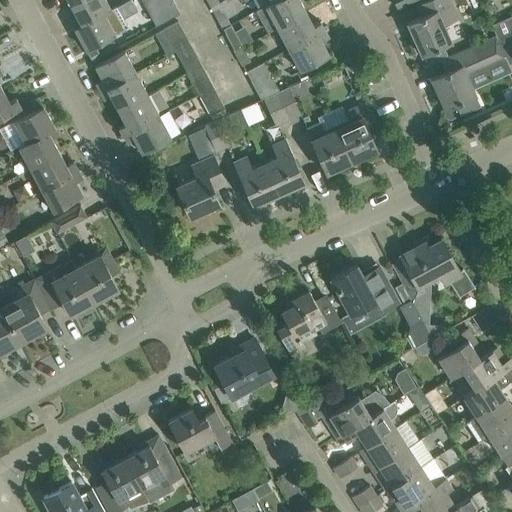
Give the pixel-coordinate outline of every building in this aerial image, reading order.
[(75,28),(111,9),(106,0),(74,0),(70,3),(77,16),(70,20),(75,28)] [(141,0),(156,26),(172,17),(175,15),(180,13),(173,0),(141,0)] [(219,21),(227,17),(238,11),(232,0),(222,0),(219,2),(211,7),(219,21)] [(274,0),(271,2),(256,10),(268,32),(278,27),(306,11),(299,0),(274,0)] [(407,22),(422,55),(451,42),(444,25),(458,19),(450,0),(427,0),(422,3),(427,14),(407,22)] [(91,58),(100,53),(95,45),(115,34),(128,27),(117,6),(111,9),(75,28),(91,58)] [(289,48),(325,29),(320,21),(313,24),(306,11),(278,27),(289,48)] [(178,21),(155,33),(167,55),(176,51),(190,43),(178,21)] [(223,29),(234,50),(243,46),(231,24),(223,29)] [(301,70),(329,55),(322,41),(329,38),(325,29),(289,48),(301,70)] [(511,29),(496,37),(506,58),(511,55),(511,29)] [(452,69),(432,78),(445,108),(455,104),(460,114),(480,105),(475,95),(473,89),(511,71),(506,58),(496,37),(496,35),(473,46),(446,57),(452,69)] [(187,72),(201,64),(190,43),(176,51),(187,72)] [(234,50),(242,65),(250,60),(243,46),(234,50)] [(100,91),(136,72),(124,50),(95,66),(102,79),(95,83),(100,91)] [(190,86),(195,96),(199,94),(213,86),(201,64),(187,72),(193,84),(190,86)] [(118,109),(147,94),(136,72),(100,91),(104,100),(111,96),(118,109)] [(258,94),(261,92),(266,89),(259,76),(251,81),(258,94)] [(211,115),(225,108),(213,86),(199,94),(211,115)] [(277,92),(289,119),(301,113),(288,87),(277,92)] [(0,89),(0,117),(21,107),(16,98),(9,101),(2,89),(0,89)] [(277,125),(289,119),(277,92),(265,98),(277,125)] [(123,135),(159,115),(147,94),(118,109),(126,122),(118,126),(123,135)] [(26,142),(55,126),(39,97),(30,102),(34,110),(14,121),(26,142)] [(247,123),(266,117),(260,100),(241,107),(247,123)] [(367,126),(378,121),(368,101),(344,112),(349,122),(337,127),(352,161),(377,149),(367,126)] [(135,139),(142,153),(171,137),(159,115),(123,135),(128,143),(135,139)] [(204,126),(213,146),(216,151),(229,145),(217,120),(204,126)] [(352,161),(337,127),(324,133),(319,123),(307,128),(326,172),(352,161)] [(213,146),(204,126),(204,124),(197,128),(199,132),(197,132),(205,150),(213,146)] [(30,168),(60,152),(52,139),(59,135),(55,126),(26,142),(18,146),(30,168)] [(279,194),(304,182),(285,139),(272,144),(277,157),(265,162),(279,194)] [(42,190),(78,170),(74,162),(67,165),(60,152),(30,168),(42,190)] [(197,176),(177,186),(191,216),(220,203),(213,188),(226,183),(213,155),(192,165),(197,176)] [(279,194),(265,162),(251,168),(246,156),(234,161),(253,205),(279,194)] [(54,211),(83,196),(76,182),(83,178),(78,170),(42,190),(54,211)] [(57,234),(87,217),(80,204),(50,221),(57,234)] [(459,271),(441,238),(427,245),(440,274),(446,284),(450,282),(459,297),(460,296),(473,287),(474,288),(475,287),(463,268),(462,268),(462,269),(459,271)] [(423,284),(440,274),(427,245),(425,241),(400,254),(412,276),(402,282),(413,302),(428,294),(423,284)] [(13,243),(4,247),(11,259),(19,255),(13,243)] [(75,268),(94,301),(118,288),(105,264),(113,259),(106,245),(95,250),(98,256),(75,268)] [(60,294),(70,314),(94,301),(75,268),(71,260),(35,279),(47,301),(60,294)] [(356,265),(331,278),(350,314),(364,306),(372,321),(385,314),(383,309),(398,301),(379,266),(362,275),(356,265)] [(50,306),(47,301),(35,279),(17,289),(21,297),(2,307),(20,341),(47,326),(39,312),(50,306)] [(287,322),(277,328),(291,355),(294,361),(299,358),(299,359),(317,349),(310,335),(317,331),(315,329),(318,327),(321,333),(329,329),(341,322),(328,298),(316,304),(309,290),(292,299),(294,304),(281,311),(287,322)] [(0,351),(20,341),(2,307),(0,307),(0,351)] [(411,325),(407,334),(414,347),(432,337),(423,319),(411,325)] [(463,369),(480,357),(468,339),(473,335),(468,328),(455,336),(460,343),(438,358),(451,377),(463,369)] [(243,349),(215,365),(232,396),(274,374),(254,337),(241,345),(243,349)] [(511,364),(511,354),(506,359),(497,346),(480,357),(463,369),(475,388),(493,377),(511,364)] [(511,364),(493,377),(475,388),(463,396),(476,416),(506,397),(500,388),(511,379),(511,364)] [(403,392),(415,386),(404,368),(397,372),(395,379),(403,392)] [(434,387),(425,393),(437,413),(447,406),(434,387)] [(331,401),(318,410),(336,437),(394,400),(393,400),(389,403),(383,395),(374,389),(360,399),(358,395),(355,397),(353,395),(345,400),(346,403),(337,409),(331,401)] [(282,399),(289,412),(302,405),(296,392),(282,399)] [(425,394),(415,401),(420,410),(431,403),(425,394)] [(476,416),(466,423),(479,442),(489,436),(511,420),(511,406),(506,397),(476,416)] [(360,450),(394,427),(389,419),(394,416),(396,411),(396,405),(394,400),(336,437),(340,444),(358,433),(366,445),(359,450),(360,450)] [(296,411),(307,427),(317,421),(306,404),(296,411)] [(231,441),(215,410),(198,419),(191,407),(169,420),(186,452),(207,441),(212,451),(231,441)] [(501,454),(511,447),(511,420),(489,436),(501,454)] [(449,423),(445,426),(450,433),(454,430),(449,423)] [(395,427),(360,450),(372,470),(407,446),(395,427)] [(454,430),(450,433),(450,435),(454,440),(458,437),(454,430)] [(385,489),(432,457),(420,439),(418,440),(407,446),(372,470),(385,489)] [(182,477),(166,448),(155,454),(147,440),(136,446),(138,450),(126,456),(142,486),(158,478),(163,487),(182,477)] [(511,447),(501,454),(508,465),(504,467),(511,478),(511,447)] [(142,487),(142,486),(126,456),(112,464),(110,460),(99,466),(107,480),(96,486),(109,511),(116,511),(127,506),(129,509),(150,502),(142,487)] [(334,467),(340,477),(358,466),(351,456),(334,467)] [(404,504),(445,478),(444,478),(445,477),(432,457),(385,489),(385,490),(392,485),(404,504)] [(287,500),(305,493),(296,470),(278,477),(287,500)] [(424,511),(444,511),(453,505),(445,493),(452,489),(445,478),(404,504),(399,507),(401,511),(410,511),(420,506),(424,511)] [(105,511),(95,494),(82,501),(72,481),(43,497),(51,511),(105,511)] [(359,506),(376,495),(370,485),(352,496),(359,506)] [(359,506),(362,511),(372,511),(383,505),(376,495),(359,506)] [(474,511),(473,510),(478,507),(470,495),(453,505),(444,511),(474,511)] [(205,511),(201,503),(193,508),(195,511),(205,511)]
